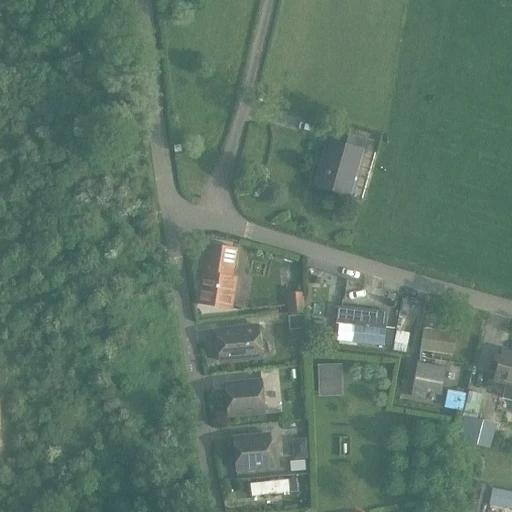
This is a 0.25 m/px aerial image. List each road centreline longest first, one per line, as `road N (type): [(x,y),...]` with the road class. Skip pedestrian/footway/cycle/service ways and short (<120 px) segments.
road 1 (unclassified): [(170,210),(511,309)]
road 2 (unclassified): [(216,511),(170,210)]
road 3 (unclassified): [(170,210),(142,0)]
